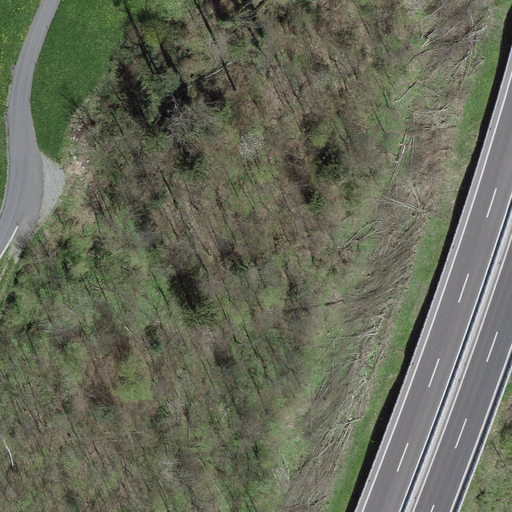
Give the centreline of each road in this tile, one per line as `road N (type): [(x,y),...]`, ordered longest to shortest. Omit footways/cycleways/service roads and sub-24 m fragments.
road 1 (motorway): [(511,136),(381,511)]
road 2 (unclassified): [(53,0),(27,55),(18,110),(23,194),(0,241)]
road 3 (motorway): [(432,511),(511,291)]
